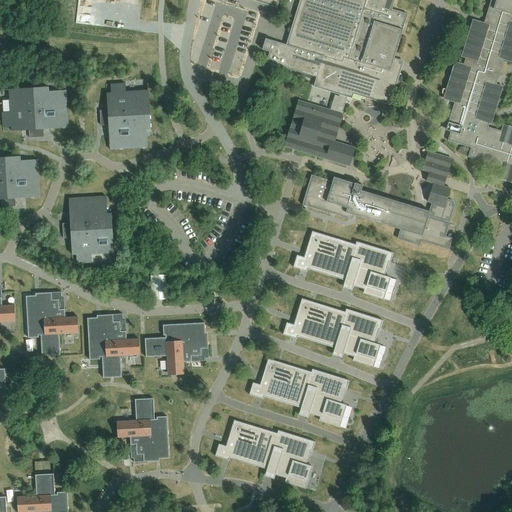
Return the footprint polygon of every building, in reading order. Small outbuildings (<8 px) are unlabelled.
[(365,0),(365,3),(356,0),(261,0),(277,5),(278,5),(279,0),(300,0),(298,8),(290,34),(288,40),(287,45),(273,41),(270,52),(267,62),(317,77),(314,87),(340,94),(339,97),(335,95),(331,107),(331,110),(342,113),(347,97),(352,98),(354,94),(366,97),(390,105),(399,74),(390,71),(394,59),(403,30),(408,15),(391,10),(394,0),(365,0)] [(448,128),(445,140),(468,147),(465,156),(481,161),(491,164),(492,161),(498,163),(494,175),(497,176),(511,180),(511,129),(503,127),(502,131),(488,127),(489,123),(490,123),(491,121),(492,116),(502,86),(497,84),(500,76),(504,60),(511,62),(511,0),(496,0),(494,8),(489,7),(486,17),(488,18),(487,24),(475,20),(464,58),(466,58),(464,64),(457,62),(446,100),(449,101),(457,103),(455,109),(453,109),(449,121),(453,122),(451,128),(448,128)] [(270,52),(273,41),(266,39),(262,50),(270,52)] [(111,93),(107,94),(107,104),(111,104),(111,110),(100,111),(101,126),(109,125),(110,150),(148,147),(147,130),(151,130),(148,91),(126,92),(125,84),(111,85),(111,93)] [(12,127),(12,131),(23,131),(22,127),(29,127),(30,138),(44,137),(44,129),(68,128),(66,90),(49,91),(49,87),(9,89),(11,112),(2,112),(3,127),(12,127)] [(317,157),(319,158),(324,159),(327,160),(348,166),(348,167),(353,152),(354,147),(352,146),(334,141),(338,126),(342,113),(331,110),(306,102),(300,100),(285,147),(293,150),(295,150),(296,151),(317,157)] [(429,152),(426,162),(431,163),(428,172),(445,178),(451,158),(429,152)] [(0,196),(1,196),(1,208),(16,207),(16,199),(30,198),(40,197),(38,160),(20,161),(20,157),(0,157),(0,196)] [(312,176),(303,205),(331,213),(336,215),(348,218),(353,220),(354,215),(357,216),(401,229),(398,239),(420,246),(421,241),(449,249),(452,239),(451,238),(445,237),(449,224),(455,205),(453,201),(446,199),(449,188),(435,183),(429,203),(436,205),(434,213),(429,211),(428,216),(415,212),(416,207),(361,191),(362,188),(363,185),(355,183),(353,188),(333,182),(321,178),(312,176)] [(77,263),(92,262),(91,254),(114,253),(112,214),(107,214),(107,205),(106,196),(69,199),(69,209),(70,223),(63,224),(63,227),(63,238),(75,238),(75,244),(72,245),(72,255),(77,254),(77,263)] [(297,255),(294,267),(301,270),(307,272),(308,269),(345,281),(345,283),(353,285),(354,285),(365,289),(364,293),(375,297),(378,290),(381,291),(386,292),(389,283),(390,278),(384,276),(387,268),(389,262),(391,263),(394,253),(357,242),(356,245),(324,236),(322,235),(313,232),(307,251),(313,253),(311,259),(304,257),(297,255)] [(166,274),(150,274),(152,299),(156,300),(162,300),(167,299),(166,274)] [(78,328),(78,317),(65,317),(65,309),(59,310),(59,302),(62,302),(61,292),(41,293),(41,296),(40,296),(36,296),(26,296),(28,338),(39,337),(39,335),(41,335),(42,356),(61,355),(59,334),(63,334),(74,333),(79,333),(78,328)] [(15,316),(15,305),(2,306),(2,298),(0,297),(0,322),(11,322),(16,322),(15,316)] [(287,323),(283,335),(290,337),(297,339),(298,337),(335,348),(334,350),(343,353),(355,356),(353,361),(365,364),(367,357),(371,358),(376,359),(378,350),(379,350),(380,345),(374,343),(376,336),(378,329),(380,330),(383,320),(346,309),(345,313),(314,303),(312,302),(302,299),(296,319),(302,321),(300,327),(294,325),(287,323)] [(140,350),(139,339),(127,339),(126,331),(121,332),(120,324),(123,324),(123,314),(102,315),(103,318),(101,318),(97,318),(88,318),(89,360),(100,359),(100,357),(102,357),(103,378),(111,378),(114,377),(122,377),(121,356),(129,356),(135,355),(140,355),(140,350)] [(209,358),(208,338),(205,338),(205,337),(205,332),(205,323),(163,325),(164,336),(166,335),(166,338),(145,339),(146,349),(146,357),(167,356),(167,360),(168,370),(168,375),(173,375),(185,374),(184,362),(192,362),(192,356),(199,356),(199,359),(209,358)] [(253,383),(249,395),(263,399),(264,397),(301,408),(300,410),(310,413),(321,416),(320,421),(331,424),(334,417),(342,420),(346,406),(340,404),(344,390),(347,391),(350,381),(313,369),(312,373),(269,359),(263,379),(269,381),(267,387),(253,383)] [(170,458),(168,416),(157,417),(157,419),(155,419),(154,398),(146,399),(142,399),(135,399),(136,420),(132,420),(122,421),(117,421),(117,427),(118,438),(130,437),(131,445),(132,445),(136,445),(137,453),(134,453),(134,456),(134,462),(155,461),(155,459),(157,459),(159,459),(170,458)] [(219,444),(215,456),(229,460),(230,458),(267,469),(266,471),(276,474),(287,478),(286,482),(297,486),(300,478),(308,481),(312,467),(306,465),(310,451),(313,451),(315,442),(279,430),(277,434),(235,421),(229,440),(234,442),(233,448),(219,444)] [(23,497),(23,502),(18,502),(18,511),(68,511),(67,492),(57,492),(57,495),(55,495),(54,474),(36,475),(36,485),(37,496),(31,496),(23,497)]
